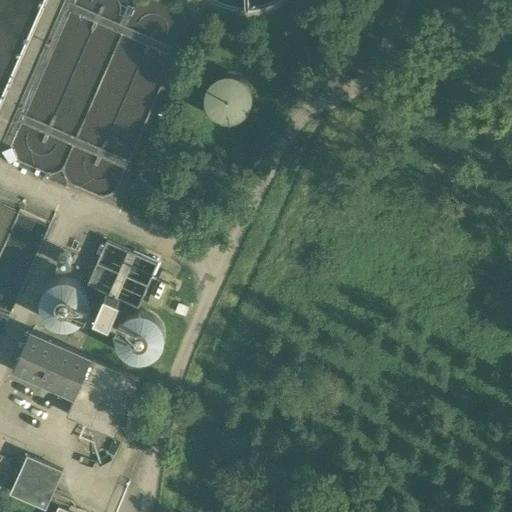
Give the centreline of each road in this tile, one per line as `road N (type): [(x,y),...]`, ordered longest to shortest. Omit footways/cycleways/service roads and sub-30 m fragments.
road 1 (track): [(408,0),(357,92),(302,120),(227,274)]
road 2 (track): [(227,274),(173,394),(151,511)]
